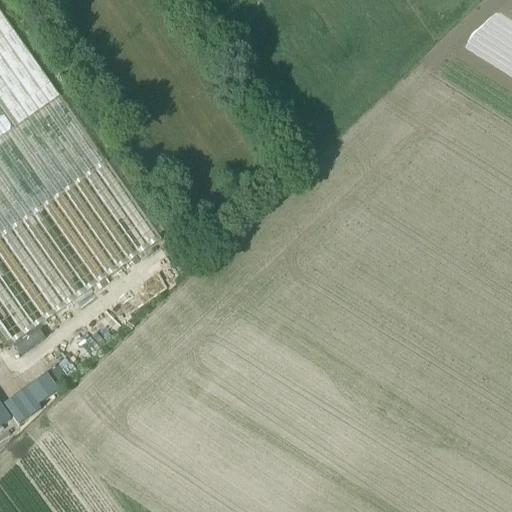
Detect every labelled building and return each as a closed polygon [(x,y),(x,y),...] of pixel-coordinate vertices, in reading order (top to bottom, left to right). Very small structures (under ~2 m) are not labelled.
[(0,63),(22,48),(0,15),(0,63)] [(377,31),(288,116),(312,141),(401,56),(377,31)] [(0,63),(0,328),(13,347),(161,243),(105,164),(104,165),(22,48),(0,63)] [(25,390),(1,405),(16,427),(39,411),(25,390)] [(0,409),(0,428),(9,422),(0,409)]
